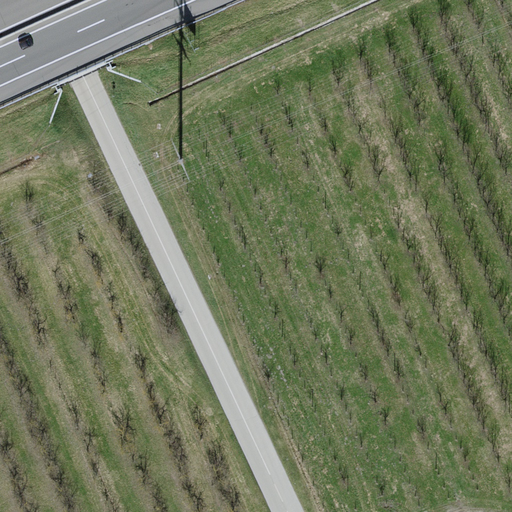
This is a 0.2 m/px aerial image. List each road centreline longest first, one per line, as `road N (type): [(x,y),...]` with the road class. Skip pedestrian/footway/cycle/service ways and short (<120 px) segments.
road 1 (unclassified): [(288,511),(48,0)]
road 2 (motorway): [(0,68),(151,0)]
